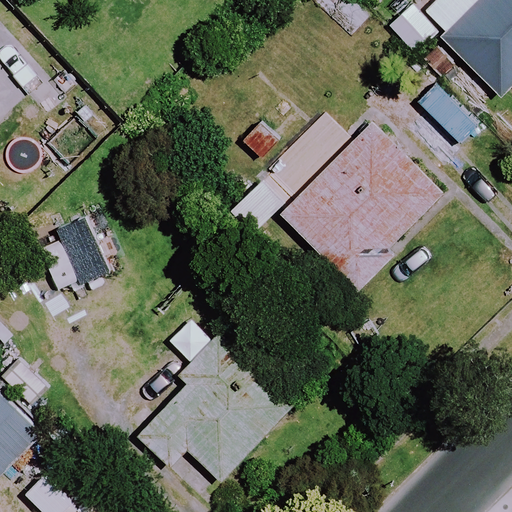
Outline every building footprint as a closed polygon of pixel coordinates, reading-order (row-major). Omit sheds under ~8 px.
[(511,0),(438,0),(422,16),(501,95),(511,84),(511,0)] [(442,192),(369,122),(280,214),(360,291),(398,252),(391,245),(442,192)] [(110,272),(89,215),(37,235),(58,292),(110,272)] [(125,309),(108,283),(57,316),(74,342),(125,309)] [(298,402),(225,331),(183,374),(188,379),(136,432),(170,466),(189,447),(222,480),(298,402)] [(16,412),(0,397),(0,474),(1,476),(45,428),(21,406),(16,412)] [(191,511),(151,473),(112,511),(191,511)]
